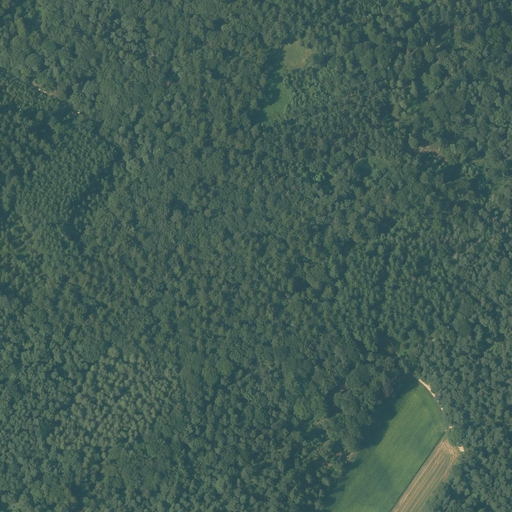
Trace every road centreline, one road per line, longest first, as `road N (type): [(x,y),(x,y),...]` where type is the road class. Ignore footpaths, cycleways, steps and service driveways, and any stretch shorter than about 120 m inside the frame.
road 1 (track): [(460,317),(338,0)]
road 2 (track): [(404,367),(436,391),(488,500),(481,511)]
road 3 (track): [(511,273),(404,367)]
